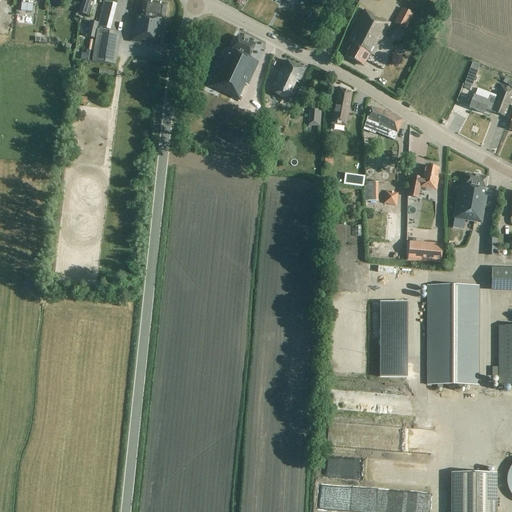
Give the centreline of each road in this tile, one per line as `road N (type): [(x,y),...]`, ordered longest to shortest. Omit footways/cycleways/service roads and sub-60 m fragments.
road 1 (tertiary): [(128,511),(166,120),(195,0)]
road 2 (tertiary): [(317,62),(511,174)]
road 3 (tertiary): [(195,0),(317,62)]
